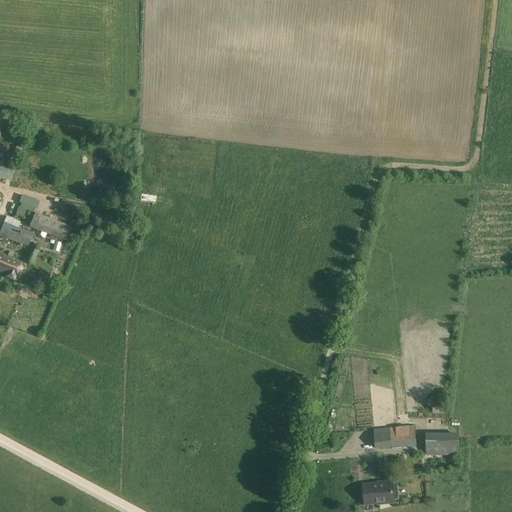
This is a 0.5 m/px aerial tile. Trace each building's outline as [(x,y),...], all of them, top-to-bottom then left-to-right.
[(11,163),(0,163),(0,178),(11,178),(11,163)] [(139,193),(139,201),(152,202),(152,194),(139,193)] [(24,209),(30,210),(32,205),(19,201),(16,213),(23,215),(24,209)] [(67,242),(72,227),(35,213),(30,227),(67,242)] [(4,215),(2,221),(15,225),(16,219),(4,215)] [(4,222),(0,232),(0,235),(28,247),(33,234),(4,222)] [(26,260),(34,263),(38,251),(30,248),(26,260)] [(14,281),(21,263),(0,255),(1,254),(0,253),(0,270),(6,273),(5,277),(14,281)] [(341,353),(327,419),(356,425),(358,413),(370,415),(381,361),(341,353)] [(432,404),(432,411),(445,411),(445,403),(432,404)] [(376,449),(392,447),(392,448),(417,446),(416,426),(391,428),(391,427),(374,429),(376,449)] [(459,437),(427,437),(427,457),(459,457),(459,437)] [(377,470),(375,460),(367,462),(369,471),(377,470)] [(394,500),(399,500),(397,484),(392,484),(392,481),(380,482),(380,483),(364,485),(365,504),(378,503),(378,504),(394,503),(394,500)]
